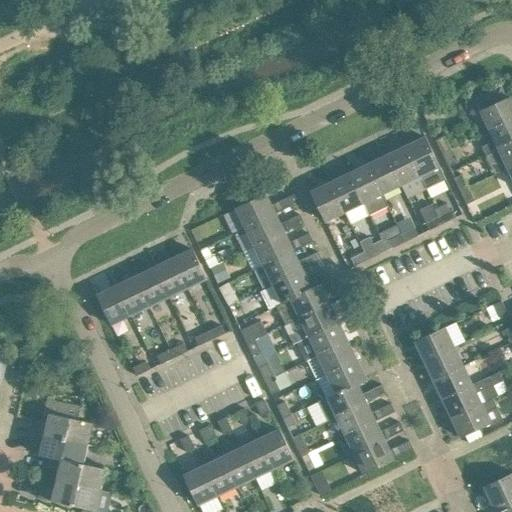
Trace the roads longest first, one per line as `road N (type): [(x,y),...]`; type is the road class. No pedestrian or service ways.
road 1 (residential): [(50,252),(278,140),(511,39)]
road 2 (residential): [(130,420),(50,252)]
road 3 (residential): [(359,314),(511,245)]
road 4 (residential): [(130,420),(251,362)]
